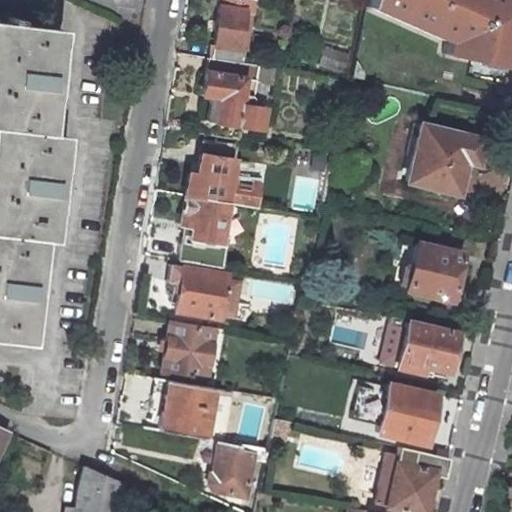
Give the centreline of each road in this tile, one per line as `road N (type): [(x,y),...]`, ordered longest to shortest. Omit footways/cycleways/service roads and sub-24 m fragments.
road 1 (residential): [(0,409),(74,435),(90,412),(161,0)]
road 2 (residential): [(511,304),(463,511)]
